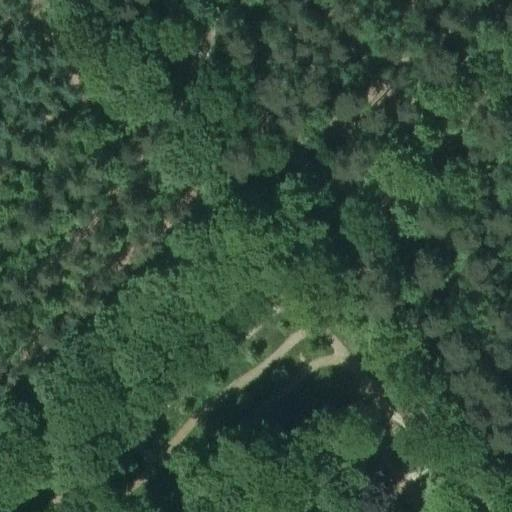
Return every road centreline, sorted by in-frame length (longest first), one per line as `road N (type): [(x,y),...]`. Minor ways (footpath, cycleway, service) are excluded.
road 1 (track): [(511,390),(329,198)]
road 2 (track): [(163,0),(232,85),(269,151)]
